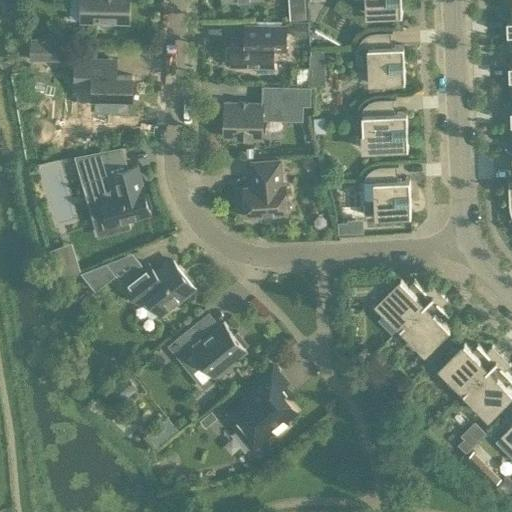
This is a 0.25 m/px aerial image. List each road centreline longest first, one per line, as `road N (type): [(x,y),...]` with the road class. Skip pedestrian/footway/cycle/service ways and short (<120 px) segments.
road 1 (residential): [(464,240),(248,256),(204,233),(176,186),(172,158),(174,0)]
road 2 (residential): [(464,240),(450,0)]
